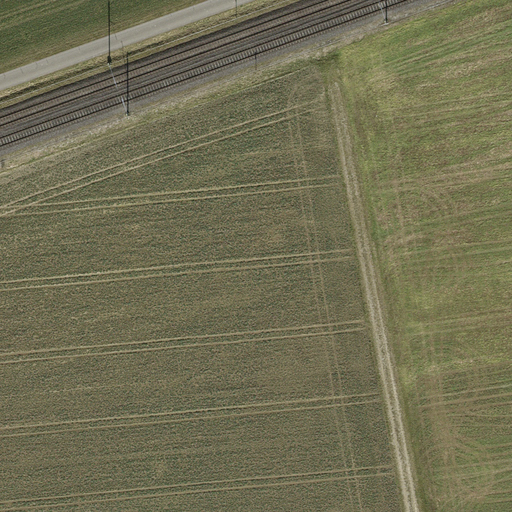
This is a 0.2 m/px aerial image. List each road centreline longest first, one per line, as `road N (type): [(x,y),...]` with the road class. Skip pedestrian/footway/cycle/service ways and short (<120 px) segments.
road 1 (track): [(414,511),(332,66)]
road 2 (track): [(225,0),(0,81)]
